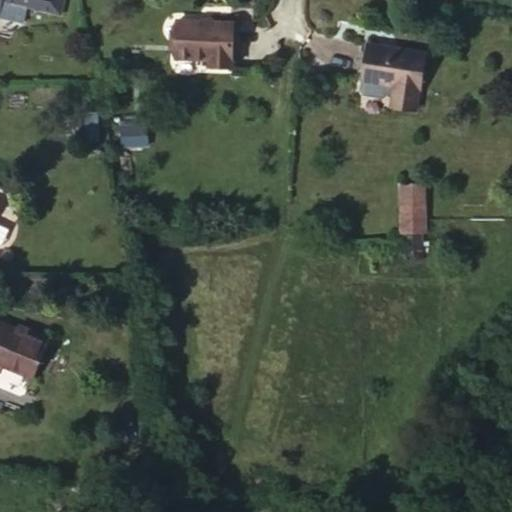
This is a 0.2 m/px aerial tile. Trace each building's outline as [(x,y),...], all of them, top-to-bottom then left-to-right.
[(8,0),(56,11),(58,0),(8,0)] [(227,45),(169,40),(166,81),(199,83),(198,92),(223,94),(227,45)] [(379,112),(377,126),(400,131),(409,85),(356,72),(350,106),(379,112)] [(400,131),(377,126),(374,139),(398,144),(400,131)] [(380,239),(404,240),(405,213),(381,213),(380,239)] [(404,262),(404,240),(380,239),(378,260),(404,262)] [(6,365),(0,362),(0,409),(15,416),(33,373),(8,362),(6,365)]
